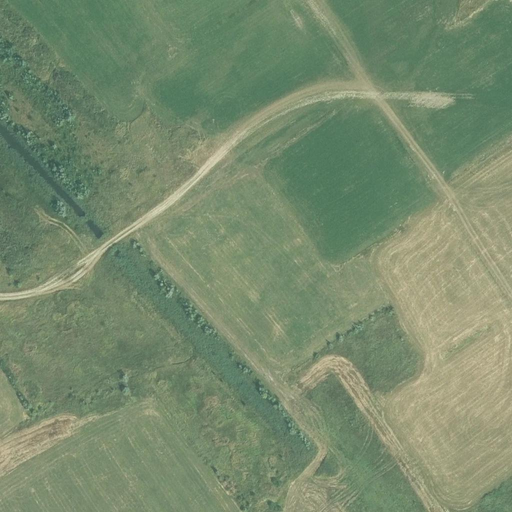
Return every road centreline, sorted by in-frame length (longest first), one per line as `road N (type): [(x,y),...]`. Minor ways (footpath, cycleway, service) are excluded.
road 1 (track): [(0,304),(78,272),(166,205),(217,150),(326,88),(373,103)]
road 2 (track): [(304,0),(511,309)]
